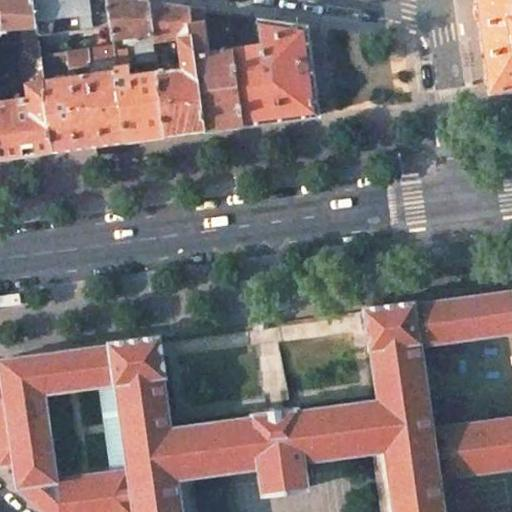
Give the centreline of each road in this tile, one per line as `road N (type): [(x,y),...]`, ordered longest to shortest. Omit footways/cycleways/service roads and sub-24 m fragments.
road 1 (primary): [(511,349),(0,302)]
road 2 (primary): [(0,353),(511,396)]
road 3 (secondary): [(0,260),(462,197)]
road 4 (residential): [(462,197),(435,11)]
